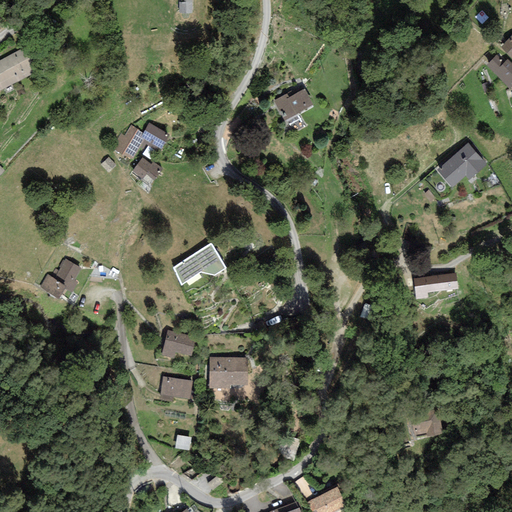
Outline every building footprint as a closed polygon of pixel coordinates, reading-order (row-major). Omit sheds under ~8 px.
[(179,0),(179,13),(193,13),(192,0),(179,0)] [(504,34),(495,27),(489,34),(497,41),(504,34)] [(511,35),(501,47),(511,57),(511,35)] [(22,49),(0,59),(0,90),(34,73),(22,49)] [(506,87),(511,80),(511,69),(497,54),(485,66),(506,87)] [(287,94),(274,101),(284,121),(313,105),(304,89),(289,97),(287,94)] [(169,135),(149,123),(143,132),(131,125),(124,136),(120,133),(112,148),(121,155),(122,154),(132,159),(139,147),(143,149),(145,144),(158,152),(169,135)] [(468,143),(438,169),(453,186),(465,175),(469,179),(487,164),(468,143)] [(151,164),(142,158),(132,171),(142,179),(146,174),(153,180),(162,169),(153,162),(151,164)] [(211,243),(174,267),(181,284),(200,271),(214,274),(225,267),(211,243)] [(80,271),(70,266),(59,285),(53,281),(48,289),(65,298),(80,271)] [(458,272),(413,277),(415,297),(460,292),(458,272)] [(377,308),(365,303),(359,317),(372,321),(377,308)] [(199,337),(166,333),(163,354),(196,358),(199,337)] [(251,359),(211,358),(210,383),(250,385),(251,359)] [(192,381),(163,377),(161,395),(190,399),(192,381)] [(437,409),(407,417),(414,442),(443,434),(437,409)] [(191,436),(177,434),(174,447),(188,450),(191,436)] [(336,487),(307,502),(312,511),(316,510),(316,511),(334,511),(346,507),(336,487)] [(269,511),(300,511),(300,510),(302,509),(298,502),(269,511)]
